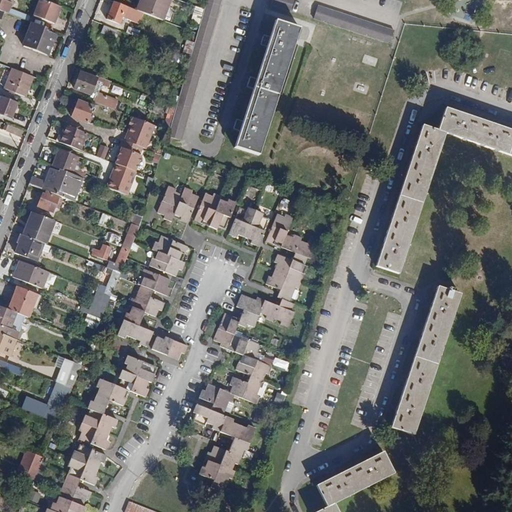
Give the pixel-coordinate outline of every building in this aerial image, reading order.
[(0,0),(0,10),(8,14),(12,3),(4,0),(0,0)] [(167,0),(140,0),(136,10),(139,12),(160,19),(167,0)] [(220,0),(207,0),(169,137),(181,140),(220,0)] [(197,0),(196,6),(204,9),(205,0),(197,0)] [(293,0),(273,0),(272,5),(290,11),(293,0)] [(136,10),(113,1),(106,20),(119,25),(122,18),(135,23),(139,12),(136,10)] [(204,9),(196,6),(191,22),(199,25),(204,9)] [(394,31),(318,6),(314,18),(390,44),(394,31)] [(59,24),(49,20),(46,26),(57,30),(59,24)] [(300,29),(275,20),(270,38),(267,47),(257,78),(253,88),(245,114),(242,123),(234,148),(258,155),(300,29)] [(50,30),(32,23),(23,46),(48,56),(56,35),(49,32),(50,30)] [(114,38),(117,31),(104,25),(101,33),(114,38)] [(129,27),(126,33),(138,37),(140,31),(129,27)] [(264,36),(261,45),(267,47),(270,38),(264,36)] [(193,52),(194,42),(186,41),(185,51),(193,52)] [(33,77),(12,69),(4,88),(26,97),(33,77)] [(112,82),(81,70),(74,89),(91,96),(92,95),(96,82),(102,85),(110,87),(112,82)] [(253,88),(257,78),(250,76),(247,86),(253,88)] [(96,82),(92,95),(96,96),(98,97),(99,93),(102,85),(96,82)] [(118,100),(99,93),(98,97),(96,96),(93,102),(114,110),(118,100)] [(18,103),(1,96),(0,99),(0,114),(11,119),(18,103)] [(93,106),(77,100),(71,116),(87,123),(93,106)] [(176,107),(170,104),(163,128),(169,131),(176,107)] [(511,131),(445,109),(438,131),(422,126),(376,266),(398,274),(445,133),(511,156),(511,131)] [(242,123),(245,114),(239,112),(236,121),(242,123)] [(155,125),(134,117),(125,141),(122,140),(120,148),(122,149),(119,157),(116,164),(136,172),(142,155),(140,155),(143,147),(146,149),(155,125)] [(7,131),(23,137),(26,129),(9,124),(7,131)] [(87,134),(67,126),(60,142),(81,150),(87,134)] [(109,148),(102,146),(98,157),(104,159),(109,148)] [(59,169),(72,174),(79,157),(58,149),(52,166),(59,169)] [(136,172),(116,164),(107,188),(128,195),(137,172),(136,172)] [(46,191),(59,196),(74,202),(83,178),(72,174),(59,169),(58,173),(50,169),(45,182),(32,177),(29,184),(46,191)] [(156,181),(163,184),(165,177),(159,175),(156,181)] [(176,189),(168,186),(157,213),(164,216),(163,218),(171,222),(173,218),(187,224),(198,197),(191,194),(192,191),(184,188),(182,194),(175,192),(176,189)] [(53,213),(59,196),(46,191),(45,195),(42,194),(36,210),(39,211),(40,207),(53,213)] [(221,197),(214,194),(213,197),(205,194),(194,221),(201,224),(203,221),(210,224),(209,227),(216,230),(218,227),(225,230),(236,203),(228,200),(227,202),(220,200),(221,197)] [(247,211),(240,208),(229,235),(237,238),(238,235),(252,241),(251,243),(258,247),(269,220),(262,217),(263,214),(248,208),(247,211)] [(23,235),(43,243),(46,244),(55,222),(32,212),(23,235)] [(143,217),(131,213),(127,222),(131,223),(140,227),(143,217)] [(103,214),(99,223),(107,226),(111,217),(103,214)] [(224,314),(214,341),(221,344),(219,346),(244,356),(241,364),(238,363),(235,370),(250,376),(247,382),(232,377),(229,385),(232,387),(230,393),(208,384),(205,391),(202,390),(199,398),(213,404),(211,410),(196,405),(193,413),(196,414),(193,421),(204,426),(206,422),(213,426),(212,429),(234,438),(229,452),(214,446),(211,453),(208,452),(205,459),(208,460),(205,468),(202,466),(199,474),(213,480),(211,487),(223,493),(229,478),(232,479),(235,471),(232,470),(235,463),(238,465),(244,450),(247,451),(256,428),(248,425),(247,428),(233,423),(234,420),(223,415),(229,402),(232,403),(235,395),(257,404),(259,397),(256,396),(265,374),(268,375),(272,367),(258,362),(261,354),(257,353),(260,345),(244,339),(249,326),(254,328),(260,313),(267,316),(265,319),(273,322),(274,319),(281,322),(280,325),(287,328),(294,312),(291,311),(294,304),(290,303),(296,288),(298,289),(304,275),(301,274),(307,258),(310,259),(316,244),(308,241),(307,244),(301,241),(302,238),(294,235),(293,238),(286,235),(294,218),(285,214),(284,217),(277,214),(266,241),(273,244),(274,241),(282,245),(281,247),(295,253),(292,261),(278,254),(275,263),(277,264),(271,278),(268,277),(265,284),(280,291),(277,298),(282,300),(279,307),(257,298),(256,300),(241,295),(236,307),(243,310),(238,322),(231,320),(232,317),(224,314)] [(131,223),(121,247),(130,250),(131,248),(133,242),(135,238),(140,227),(131,223)] [(119,244),(121,236),(108,233),(106,241),(119,244)] [(35,261),(43,243),(23,235),(22,235),(15,253),(35,261)] [(188,247),(161,236),(158,244),(154,242),(152,249),(155,251),(149,265),(176,276),(179,269),(182,271),(185,263),(179,261),(182,253),(185,254),(188,247)] [(112,248),(102,244),(100,251),(94,248),(92,255),(107,260),(112,248)] [(124,264),(130,250),(121,247),(116,260),(124,264)] [(96,264),(85,259),(81,269),(92,274),(96,264)] [(113,270),(120,273),(124,264),(116,260),(115,263),(109,261),(106,268),(113,270)] [(50,272),(20,261),(13,277),(43,289),(50,272)] [(147,347),(153,332),(138,327),(144,312),(156,317),(159,310),(161,311),(165,303),(150,297),(153,291),(167,297),(171,288),(168,287),(171,280),(143,269),(141,276),(143,278),(135,300),(131,298),(128,306),(131,307),(129,314),(126,313),(117,336),(124,339),(127,337),(140,341),(139,344),(147,347)] [(113,270),(104,293),(111,296),(113,290),(116,284),(120,273),(113,270)] [(17,286),(8,309),(16,313),(29,318),(38,294),(17,286)] [(460,295),(437,287),(391,427),(412,435),(413,435),(460,295)] [(111,296),(104,293),(103,293),(100,301),(108,304),(110,298),(111,296)] [(105,311),(107,306),(108,304),(100,301),(94,298),(91,305),(105,311)] [(87,314),(89,314),(101,319),(105,311),(91,305),(87,314)] [(8,309),(0,306),(0,333),(17,340),(19,333),(10,329),(16,313),(8,309)] [(101,319),(89,314),(85,323),(98,327),(101,319)] [(0,352),(10,356),(17,340),(0,333),(0,352)] [(188,347),(165,337),(164,340),(156,337),(151,349),(178,360),(181,353),(185,355),(188,347)] [(155,367),(127,356),(124,363),(127,365),(124,372),(121,370),(118,379),(121,380),(118,387),(99,379),(96,387),(99,388),(93,402),(90,401),(87,409),(90,410),(87,417),(85,415),(78,432),(81,433),(79,439),(105,450),(109,442),(106,441),(112,427),(114,428),(117,420),(102,415),(108,401),(123,406),(126,398),(123,397),(126,390),(145,398),(149,390),(146,389),(148,382),(151,383),(154,375),(152,374),(155,367)] [(17,366),(0,359),(0,367),(15,373),(17,366)] [(82,366),(65,359),(61,369),(56,381),(73,388),(76,380),(79,373),(82,366)] [(82,383),(85,375),(79,373),(76,380),(82,383)] [(287,394),(278,391),(274,403),(283,406),(287,394)] [(43,417),(48,406),(25,397),(21,409),(43,417)] [(48,406),(43,417),(58,423),(59,421),(61,416),(63,411),(48,406)] [(107,456),(79,445),(77,452),(74,450),(68,466),(70,467),(61,489),(59,488),(56,495),(58,496),(55,503),(53,502),(50,510),(47,509),(45,511),(83,511),(86,508),(83,506),(86,499),(88,500),(92,492),(77,487),(80,480),(94,486),(98,478),(95,476),(100,463),(104,464),(107,456)] [(394,474),(383,452),(316,486),(327,507),(316,511),(338,511),(334,504),(394,474)] [(25,478),(35,454),(31,453),(26,467),(23,466),(20,475),(25,478)] [(44,458),(35,454),(25,478),(34,481),(36,477),(41,464),(44,458)] [(41,479),(46,466),(41,464),(36,477),(41,479)] [(156,511),(129,501),(125,511),(156,511)]
